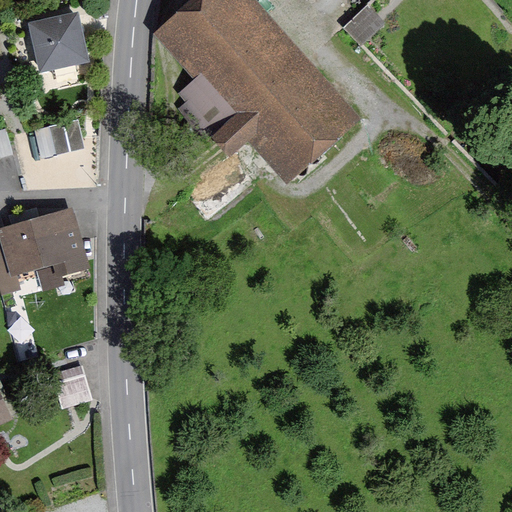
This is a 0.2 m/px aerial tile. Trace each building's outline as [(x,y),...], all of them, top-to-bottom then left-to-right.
[(254,0),(193,0),(156,32),(286,183),(359,121),(254,0)] [(367,7),(345,28),(360,43),(382,22),(367,7)] [(77,16),(32,25),(41,72),(86,63),(77,16)] [(78,120),(49,127),(56,156),(85,149),(78,120)] [(6,129),(0,130),(0,159),(14,156),(6,129)] [(14,232),(7,234),(17,272),(55,261),(60,281),(90,273),(73,213),(41,222),(37,208),(10,216),(14,232)] [(17,272),(7,234),(0,235),(0,293),(1,296),(22,291),(17,272)] [(21,356),(37,352),(26,299),(10,302),(21,356)] [(82,369),(51,378),(60,409),(91,399),(82,369)] [(0,390),(0,425),(14,419),(0,390)]
